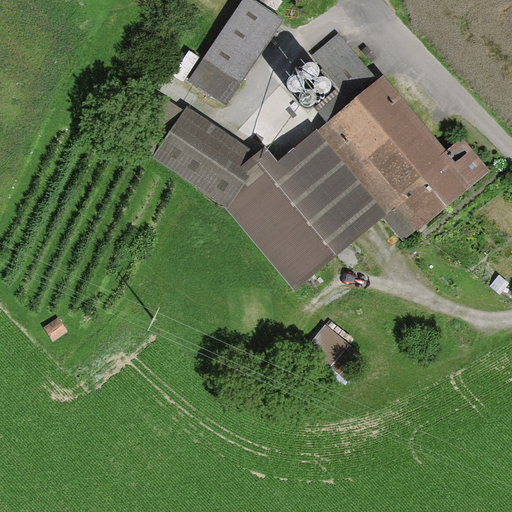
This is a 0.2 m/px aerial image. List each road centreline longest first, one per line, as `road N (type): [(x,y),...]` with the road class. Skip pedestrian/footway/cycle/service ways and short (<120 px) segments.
road 1 (track): [(511,157),(368,0)]
road 2 (track): [(511,322),(473,324),(349,280)]
